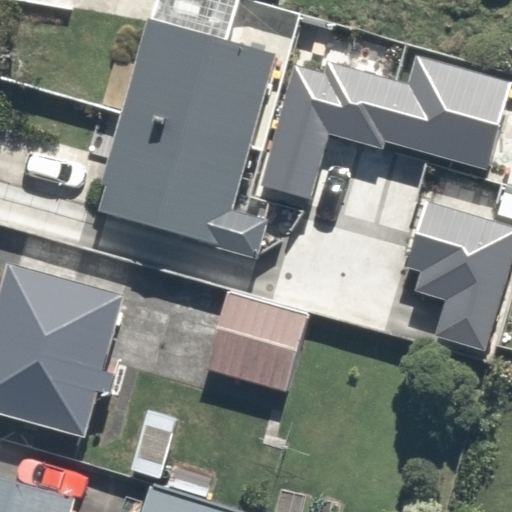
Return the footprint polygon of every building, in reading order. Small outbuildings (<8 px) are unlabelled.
[(88,201),(238,247),(245,224),(224,218),(276,48),(205,26),(213,0),(146,0),(97,164),(4,135),(0,146),(0,201),(80,226),(88,201)] [(110,402),(119,366),(89,358),(108,283),(0,254),(0,413),(69,432),(79,394),(110,402)] [(205,302),(188,366),(284,391),(301,327),(205,302)] [(241,511),(204,500),(213,469),(164,454),(177,412),(132,398),(111,463),(143,473),(131,511),(241,511)] [(0,511),(61,511),(70,476),(0,459),(0,511)]
